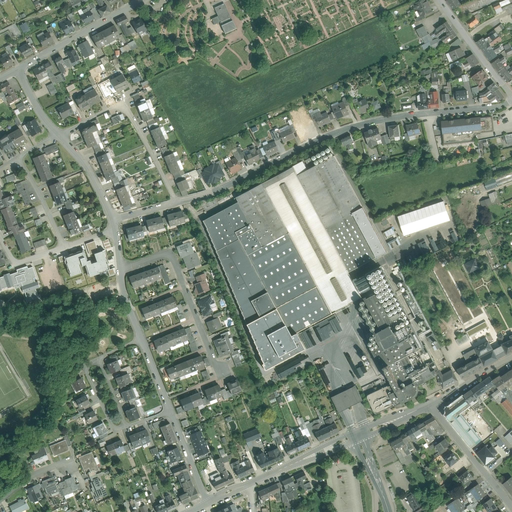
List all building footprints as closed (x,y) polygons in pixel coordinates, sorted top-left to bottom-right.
[(68,0),(73,9),(90,0),(68,0)] [(98,0),(97,1),(101,8),(105,6),(101,0),(98,0)] [(423,0),(418,2),(415,4),(418,10),(429,5),(426,0),(423,0)] [(447,0),(446,1),(452,9),(461,5),(460,3),(467,0),(447,0)] [(511,3),(501,8),(503,12),(511,7),(511,3)] [(224,8),(223,4),(214,8),(218,16),(212,19),(214,25),(221,22),(223,25),(221,26),(225,34),(236,29),(232,21),(231,21),(230,18),(231,18),(226,7),(224,8)] [(101,8),(98,10),(102,18),(111,13),(107,5),(101,8)] [(429,5),(418,10),(420,17),(421,17),(424,15),(432,12),(429,5)] [(84,15),(81,17),(85,24),(89,21),(94,18),(90,11),(89,12),(84,15)] [(125,16),(115,20),(118,27),(120,26),(125,36),(130,34),(128,29),(125,24),(128,22),(125,16)] [(474,16),(466,22),(471,28),(479,23),(474,16)] [(140,19),(136,22),(134,21),(133,22),(133,23),(139,35),(146,30),(146,29),(145,27),(145,26),(143,24),(140,19)] [(74,30),(69,21),(69,22),(61,27),(61,26),(60,26),(65,35),(70,32),(74,30)] [(453,30),(447,22),(442,25),(446,31),(448,33),(448,34),(453,30)] [(25,23),(20,26),(24,33),(30,30),(25,23)] [(501,24),(494,29),(494,30),(498,34),(505,29),(501,24)] [(442,25),(436,29),(438,31),(441,35),(446,31),(442,25)] [(114,26),(103,32),(109,42),(120,36),(114,26)] [(428,35),(424,26),(416,30),(421,39),(422,38),(425,44),(430,42),(432,41),(430,36),(429,34),(428,35)] [(453,30),(448,34),(448,33),(447,34),(448,35),(451,40),(457,35),(453,30)] [(494,30),(488,34),(490,37),(493,41),(499,36),(498,35),(498,34),(494,30)] [(103,32),(92,37),(98,48),(109,42),(103,32)] [(48,33),(44,36),(44,35),(38,38),(43,47),(47,45),(47,44),(52,41),(48,33)] [(490,37),(484,39),(488,45),(489,44),(493,42),(493,41),(490,37)] [(432,41),(430,42),(431,44),(433,48),(438,46),(437,43),(440,41),(438,38),(432,41)] [(459,38),(453,42),(455,47),(458,46),(463,44),(459,38)] [(484,39),(483,38),(477,42),(482,50),(488,45),(484,39)] [(85,41),(78,46),(84,54),(91,49),(85,41)] [(133,41),(128,44),(131,50),(136,47),(133,41)] [(28,45),(20,50),(20,49),(19,49),(20,50),(22,53),(24,57),(33,53),(28,44),(28,45)] [(131,50),(128,44),(122,47),(125,53),(131,50)] [(488,45),(482,50),(484,53),(487,50),(492,48),(489,44),(488,45)] [(450,52),(450,53),(454,60),(465,55),(464,52),(463,53),(461,48),(460,48),(450,52)] [(492,48),(487,50),(484,53),(490,61),(497,56),(494,52),(492,50),(492,48)] [(76,54),(74,50),(71,51),(71,50),(68,52),(69,52),(68,54),(67,54),(69,58),(72,63),(77,60),(78,58),(77,57),(78,56),(77,54),(76,54)] [(479,63),(473,54),(467,58),(468,61),(471,65),(473,67),(479,63)] [(4,59),(1,61),(0,60),(5,68),(13,64),(8,56),(8,57),(4,59)] [(63,61),(60,56),(54,59),(62,73),(61,73),(62,74),(66,72),(61,64),(64,63),(63,61)] [(109,61),(106,56),(100,59),(103,65),(109,61)] [(499,59),(492,64),(498,72),(505,67),(502,63),(500,60),(499,59)] [(459,61),(450,65),(450,69),(454,66),(456,70),(462,66),(459,61)] [(49,62),(43,65),(47,72),(50,70),(53,69),(49,62)] [(43,65),(33,71),(38,80),(48,75),(47,72),(43,65)] [(505,67),(498,72),(507,83),(511,78),(511,75),(508,71),(505,67)] [(136,68),(128,72),(133,83),(141,79),(136,68)] [(487,75),(485,72),(484,72),(482,70),(472,77),(476,82),(477,81),(480,85),(488,79),(486,76),(487,75)] [(40,83),(49,77),(48,75),(38,80),(40,83)] [(122,75),(111,81),(117,92),(128,86),(122,75)] [(59,83),(55,76),(53,76),(49,77),(52,83),(53,85),(59,83)] [(117,92),(111,81),(100,87),(106,98),(117,92)] [(14,93),(11,87),(8,82),(0,86),(0,87),(2,92),(7,100),(9,104),(18,99),(14,93)] [(52,83),(46,86),(50,93),(55,89),(53,85),(52,83)] [(74,83),(66,88),(68,93),(77,89),(74,83)] [(494,83),(487,88),(488,89),(491,93),(492,93),(498,89),(499,89),(494,83)] [(100,93),(95,85),(91,87),(93,90),(94,90),(97,95),(100,93)] [(498,89),(492,93),(493,95),(498,102),(504,97),(498,89)] [(93,90),(85,94),(85,95),(90,106),(100,101),(97,95),(94,90),(93,90)] [(467,91),(456,91),(457,102),(462,101),(461,101),(467,100),(467,101),(468,101),(467,91)] [(85,95),(76,100),(81,110),(85,108),(85,110),(88,108),(88,107),(90,106),(85,95)] [(355,104),(356,108),(359,114),(370,109),(367,103),(366,99),(355,104)] [(431,100),(428,100),(428,102),(429,108),(439,107),(438,99),(431,100)] [(378,101),(375,102),(374,100),(367,103),(370,108),(373,107),(374,110),(381,107),(379,104),(380,104),(379,104),(378,101)] [(141,103),(136,105),(140,113),(149,110),(145,101),(141,103)] [(69,103),(56,110),(58,109),(60,112),(59,113),(60,114),(63,118),(62,119),(74,113),(73,112),(70,106),(69,103)] [(344,103),(339,105),(333,108),(334,112),(337,118),(337,119),(348,114),(344,103)] [(149,110),(140,113),(143,122),(152,118),(149,110)] [(321,115),(316,118),(320,126),(331,122),(331,121),(328,115),(327,113),(321,115)] [(119,115),(111,118),(113,124),(121,121),(119,115)] [(307,117),(296,122),(298,126),(297,126),(298,126),(301,134),(312,130),(309,121),(307,117)] [(493,117),(441,122),(442,129),(443,134),(494,128),(493,117)] [(34,120),(25,125),(28,130),(31,135),(32,136),(41,131),(34,120)] [(91,126),(90,127),(92,133),(95,132),(101,129),(98,123),(97,124),(96,124),(91,126)] [(418,124),(406,127),(408,133),(409,136),(410,140),(415,139),(416,138),(415,135),(420,133),(418,124)] [(279,134),(289,129),(288,126),(288,125),(277,130),(279,132),(279,134)] [(398,125),(388,126),(390,139),(394,138),(394,137),(400,136),(398,125)] [(90,127),(81,130),(83,136),(92,133),(90,127)] [(159,127),(150,131),(154,139),(163,136),(161,131),(159,127)] [(494,128),(443,134),(443,139),(444,145),(473,142),(474,141),(474,135),(476,133),(494,131),(494,128)] [(20,129),(8,135),(16,147),(27,141),(20,129)] [(279,134),(281,139),(283,142),(294,138),(292,133),(290,129),(289,129),(279,134)] [(372,130),(372,131),(376,141),(381,139),(382,139),(381,137),(378,129),(372,130)] [(372,130),(371,130),(369,130),(369,132),(365,133),(369,147),(377,145),(376,141),(372,131),(372,130)] [(92,133),(83,136),(86,142),(94,138),(92,133)] [(8,135),(4,138),(5,139),(3,140),(1,139),(0,140),(0,144),(5,153),(10,151),(12,152),(13,151),(13,149),(16,147),(8,135)] [(350,135),(341,140),(344,146),(346,145),(351,143),(354,142),(350,135)] [(163,136),(154,139),(158,148),(167,144),(165,140),(163,136)] [(94,138),(86,142),(88,148),(93,146),(97,144),(94,138)] [(485,146),(488,145),(487,139),(478,141),(481,154),(486,153),(485,146)] [(263,147),(267,155),(278,151),(274,142),(268,145),(263,147)] [(56,144),(44,149),(46,155),(58,150),(56,144)] [(242,152),(239,147),(235,149),(236,151),(241,160),(245,158),(242,152)] [(253,147),(248,149),(249,149),(243,152),(242,152),(245,158),(248,165),(260,159),(256,151),(254,148),(253,147)] [(267,155),(263,147),(258,150),(262,158),(267,155)] [(241,160),(236,151),(232,153),(235,158),(237,162),(241,160)] [(170,154),(169,153),(163,156),(167,166),(176,162),(173,153),(170,154)] [(43,154),(33,158),(38,170),(47,166),(43,154)] [(103,155),(97,157),(99,163),(108,160),(106,154),(103,155)] [(335,156),(315,166),(320,175),(308,181),(307,179),(300,182),(325,228),(362,208),(335,156)] [(235,158),(226,163),(228,168),(228,169),(229,171),(230,171),(231,174),(241,168),(239,165),(239,164),(238,163),(237,162),(235,158)] [(108,160),(99,163),(102,169),(111,165),(108,160)] [(308,170),(303,161),(292,167),(300,182),(307,179),(308,181),(320,175),(315,166),(308,170)] [(176,162),(167,166),(171,174),(173,174),(179,171),(180,171),(176,162)] [(111,165),(102,169),(104,175),(113,171),(111,165)] [(217,165),(214,167),(213,165),(209,167),(216,181),(220,180),(219,178),(224,175),(221,170),(218,165),(217,165)] [(47,166),(38,170),(43,182),(52,178),(47,166)] [(209,167),(204,170),(205,171),(202,173),(201,174),(203,177),(207,184),(212,181),(213,183),(216,181),(209,167)] [(300,182),(292,167),(261,184),(271,201),(288,233),(316,286),(347,270),(348,270),(339,255),(337,256),(332,247),(335,245),(325,228),(300,182)] [(113,171),(104,175),(107,181),(111,179),(115,177),(113,171)] [(511,172),(495,178),(498,187),(511,181),(511,172)] [(14,174),(5,177),(7,183),(16,179),(15,176),(14,174)] [(181,176),(175,178),(176,183),(186,179),(184,175),(181,176)] [(490,179),(484,181),(484,182),(487,190),(498,187),(495,178),(490,179)] [(122,181),(119,182),(120,185),(114,187),(116,190),(124,186),(125,187),(128,185),(126,179),(122,181)] [(186,179),(176,183),(180,192),(186,190),(189,188),(187,183),(186,179)] [(20,182),(15,185),(18,193),(20,192),(24,191),(20,182)] [(58,183),(50,186),(54,197),(62,193),(60,188),(61,188),(59,182),(58,183)] [(261,184),(242,194),(241,192),(237,194),(238,196),(235,198),(237,202),(244,215),(271,201),(261,184)] [(124,186),(116,190),(118,196),(127,192),(125,187),(124,186)] [(24,191),(20,192),(23,200),(29,198),(26,190),(24,191)] [(496,191),(488,194),(490,198),(492,205),(500,202),(496,191)] [(127,192),(118,196),(120,201),(129,198),(127,192)] [(62,193),(54,197),(57,205),(65,202),(62,193)] [(11,196),(4,199),(0,200),(0,206),(1,208),(7,206),(7,207),(10,206),(14,205),(11,196)] [(129,198),(120,201),(123,207),(128,205),(132,204),(129,198)] [(492,205),(490,198),(480,202),(483,208),(492,205)] [(271,201),(244,215),(253,231),(261,247),(288,233),(271,201)] [(444,201),(398,216),(404,236),(450,221),(444,201)] [(237,202),(202,221),(206,229),(209,234),(208,235),(211,240),(213,245),(213,246),(216,251),(238,239),(253,231),(244,215),(237,202)] [(5,219),(14,215),(10,206),(7,207),(1,210),(3,213),(2,213),(2,214),(3,213),(5,219)] [(35,207),(29,210),(33,218),(38,216),(35,207)] [(362,208),(325,228),(335,245),(339,255),(348,270),(349,272),(386,252),(362,208)] [(72,212),(64,215),(67,224),(75,220),(72,212)] [(182,212),(174,214),(177,224),(185,222),(184,220),(183,214),(182,212)] [(174,214),(167,216),(169,222),(170,226),(177,224),(174,214)] [(14,215),(5,219),(7,224),(6,224),(7,224),(8,227),(8,228),(18,224),(14,215)] [(161,217),(154,219),(156,230),(164,228),(163,224),(162,218),(161,217)] [(154,219),(146,221),(147,225),(149,231),(149,232),(156,230),(154,219)] [(75,220),(67,224),(71,235),(81,231),(78,225),(77,225),(75,220)] [(18,224),(8,228),(9,231),(8,232),(9,234),(13,233),(14,235),(24,231),(23,231),(22,227),(21,226),(19,227),(18,224)] [(88,224),(82,226),(84,232),(90,229),(88,224)] [(141,226),(134,228),(136,238),(144,236),(143,232),(141,227),(141,226)] [(134,228),(126,230),(128,234),(129,240),(136,238),(134,228)] [(392,228),(384,232),(387,237),(392,235),(393,236),(395,235),(392,228)] [(18,244),(27,240),(24,231),(14,235),(14,236),(15,235),(16,239),(15,239),(16,239),(18,244)] [(261,247),(253,231),(238,239),(267,292),(275,308),(290,301),(261,247)] [(431,253),(449,244),(443,231),(436,235),(439,241),(435,243),(432,237),(426,241),(431,253)] [(288,233),(261,247),(290,301),(316,286),(288,233)] [(397,238),(388,243),(391,250),(401,245),(397,238)] [(267,292),(238,239),(216,251),(215,251),(218,257),(220,262),(223,268),(222,268),(225,273),(224,274),(227,279),(230,284),(229,285),(232,290),(231,290),(234,296),(237,301),(236,301),(239,307),(267,292)] [(27,240),(18,244),(20,249),(20,250),(22,253),(21,253),(21,254),(31,250),(27,240)] [(183,245),(177,247),(182,258),(184,258),(193,254),(189,243),(183,245)] [(106,260),(103,252),(94,255),(97,263),(91,265),(90,262),(87,263),(88,266),(85,267),(89,278),(99,275),(99,274),(108,270),(105,260),(106,260)] [(88,266),(87,263),(83,253),(65,259),(67,264),(66,264),(70,277),(80,274),(77,265),(80,264),(81,269),(85,267),(88,266)] [(193,254),(184,258),(188,268),(194,266),(199,264),(195,253),(193,254)] [(476,258),(465,264),(469,274),(480,268),(476,258)] [(0,290),(2,290),(1,289),(8,287),(8,288),(14,286),(14,285),(21,283),(22,287),(24,293),(25,293),(27,299),(26,299),(28,305),(42,300),(40,294),(38,295),(35,289),(40,287),(38,281),(35,282),(34,278),(36,277),(33,267),(28,268),(27,266),(16,270),(17,272),(10,275),(9,273),(3,275),(4,276),(0,277),(0,290)] [(158,267),(152,269),(156,279),(162,277),(161,274),(160,272),(159,269),(158,267)] [(381,267),(367,274),(369,279),(384,272),(381,267)] [(152,269),(146,271),(150,281),(156,279),(152,269)] [(332,306),(335,312),(362,297),(347,270),(316,286),(328,308),(332,306)] [(146,271),(141,273),(144,283),(150,281),(146,271)] [(384,272),(369,279),(377,293),(376,293),(375,293),(375,294),(377,293),(391,286),(384,272)] [(141,273),(140,273),(135,275),(139,285),(138,285),(139,285),(144,283),(141,273)] [(135,275),(129,277),(133,287),(138,285),(139,285),(135,275)] [(204,279),(198,281),(199,283),(195,284),(197,289),(197,290),(198,293),(199,294),(208,290),(204,279)] [(328,308),(316,286),(290,301),(275,308),(246,324),(249,330),(248,330),(251,335),(251,336),(253,341),(256,347),(255,347),(258,352),(260,358),(263,363),(261,364),(264,369),(265,370),(270,367),(304,349),(296,333),(331,314),(328,308)] [(391,286),(377,293),(382,303),(396,295),(391,286)] [(407,290),(403,292),(408,302),(412,300),(407,290)] [(239,307),(238,307),(241,312),(241,313),(244,318),(243,318),(246,324),(275,308),(267,292),(239,307)] [(396,295),(382,303),(377,293),(375,294),(367,298),(365,300),(366,302),(369,309),(380,328),(382,327),(384,329),(390,326),(389,324),(392,322),(390,318),(387,312),(401,305),(396,295)] [(200,301),(198,302),(200,307),(201,308),(202,310),(202,311),(202,312),(204,312),(205,314),(206,315),(212,312),(211,309),(216,307),(212,296),(200,301)] [(173,297),(164,300),(168,310),(177,306),(173,297)] [(164,300),(156,303),(160,313),(168,310),(164,300)] [(421,317),(412,300),(408,302),(416,319),(421,317)] [(156,303),(149,306),(153,316),(160,313),(156,303)] [(401,305),(387,312),(390,318),(391,318),(391,317),(399,313),(404,310),(401,305)] [(149,306),(141,309),(145,319),(153,316),(149,306)] [(347,318),(345,316),(348,314),(345,308),(336,313),(341,322),(347,318)] [(411,323),(404,310),(399,313),(391,317),(391,318),(390,318),(392,322),(389,324),(390,326),(384,329),(366,339),(372,350),(375,357),(382,369),(384,367),(393,384),(396,391),(397,391),(403,403),(406,401),(407,400),(408,400),(414,397),(416,395),(418,392),(418,389),(416,386),(436,375),(438,378),(442,376),(439,370),(440,370),(435,361),(434,361),(422,338),(420,339),(411,323)] [(218,318),(206,322),(210,332),(222,328),(218,318)] [(485,321),(466,332),(469,337),(488,327),(485,321)] [(184,329),(178,331),(182,342),(188,340),(188,338),(187,335),(185,332),(184,329)] [(178,331),(172,334),(176,345),(182,342),(178,331)] [(433,333),(426,337),(430,343),(433,341),(436,339),(433,333)] [(176,345),(172,334),(166,336),(170,347),(176,345)] [(466,334),(456,340),(459,345),(469,339),(466,334)] [(506,342),(502,344),(502,345),(507,354),(511,351),(511,334),(509,336),(511,340),(506,342)] [(222,337),(214,341),(217,349),(230,344),(227,336),(227,335),(222,337)] [(506,342),(503,335),(498,337),(500,340),(502,344),(506,342)] [(160,339),(164,350),(170,347),(166,336),(163,337),(162,338),(160,339)] [(164,350),(160,339),(160,338),(157,340),(156,340),(154,341),(156,345),(156,346),(156,347),(157,347),(158,352),(164,350)] [(436,339),(433,341),(437,350),(441,348),(436,339)] [(498,359),(493,350),(488,341),(475,348),(480,358),(479,358),(484,366),(489,364),(493,362),(498,359)] [(230,344),(217,349),(220,357),(231,353),(233,352),(230,344)] [(502,345),(493,350),(498,359),(507,354),(502,345)] [(356,348),(345,354),(355,376),(358,374),(359,376),(367,372),(356,348)] [(468,364),(473,373),(484,366),(479,358),(480,358),(475,348),(463,355),(468,364)] [(201,356),(192,359),(196,369),(204,365),(201,356)] [(192,359),(186,362),(190,372),(196,370),(196,369),(192,359)] [(328,367),(330,366),(327,359),(315,363),(323,382),(329,380),(327,377),(329,376),(327,371),(329,370),(328,367)] [(111,362),(107,364),(111,373),(119,370),(116,361),(115,361),(111,362)] [(186,362),(180,364),(184,374),(190,372),(186,362)] [(180,364),(174,366),(178,377),(184,374),(180,364)] [(473,373),(468,364),(457,370),(462,379),(473,373)] [(178,377),(174,366),(166,370),(169,375),(170,379),(174,378),(175,380),(179,378),(178,377)] [(511,369),(501,377),(507,386),(508,387),(511,384),(511,369)] [(452,370),(442,376),(438,378),(443,387),(444,389),(445,388),(445,387),(457,381),(452,370)] [(122,376),(116,378),(119,387),(125,385),(131,383),(127,374),(122,376)] [(501,377),(500,376),(492,381),(495,384),(499,389),(500,390),(507,386),(501,377)] [(492,381),(490,377),(481,383),(486,391),(491,387),(493,390),(495,392),(499,389),(495,384),(492,381)] [(77,380),(73,381),(73,382),(78,391),(80,389),(81,390),(82,389),(85,387),(81,378),(77,380)] [(233,380),(231,381),(231,382),(227,384),(229,390),(231,394),(232,394),(241,391),(237,380),(234,381),(233,380)] [(481,383),(472,389),(478,397),(486,391),(481,383)] [(385,387),(395,406),(396,405),(397,405),(403,403),(397,391),(396,391),(393,384),(388,387),(388,386),(387,386),(385,387)] [(215,387),(214,387),(212,388),(216,398),(222,395),(223,395),(221,390),(218,385),(217,385),(215,386),(215,387)] [(331,397),(338,413),(342,411),(355,404),(363,401),(355,385),(349,388),(335,395),(331,397)] [(511,392),(509,388),(508,387),(507,386),(500,390),(507,399),(511,404),(511,392)] [(395,406),(385,387),(382,388),(379,390),(377,387),(375,388),(386,409),(395,406)] [(212,388),(209,389),(208,389),(206,389),(206,390),(205,390),(207,396),(209,401),(216,398),(212,388)] [(386,409),(375,388),(374,388),(374,392),(369,395),(368,395),(367,396),(367,397),(367,398),(374,412),(375,413),(376,414),(377,414),(378,414),(386,409)] [(131,389),(122,392),(125,401),(128,400),(134,398),(135,398),(131,389)] [(472,389),(463,396),(470,405),(476,401),(474,399),(478,397),(472,389)] [(495,392),(492,395),(495,399),(498,403),(502,400),(499,396),(503,393),(500,390),(499,389),(495,392)] [(291,391),(285,394),(289,402),(294,399),(291,391)] [(199,393),(189,397),(194,408),(203,404),(201,399),(199,393)] [(507,399),(503,393),(499,396),(502,400),(504,402),(507,399)] [(86,395),(76,400),(80,408),(83,406),(90,403),(86,395)] [(453,403),(460,413),(470,406),(463,396),(453,403)] [(189,397),(180,400),(182,406),(184,411),(194,408),(189,397)] [(478,397),(474,399),(476,401),(470,405),(472,407),(481,401),(478,397)] [(511,404),(507,399),(504,402),(502,403),(511,414),(511,404)] [(135,401),(129,403),(132,409),(134,408),(138,407),(135,401)] [(460,413),(453,403),(449,406),(443,411),(443,413),(450,421),(459,413),(460,413)] [(484,415),(477,406),(473,408),(481,417),(484,415)] [(132,409),(126,411),(130,421),(138,418),(134,408),(132,409)] [(94,411),(85,415),(89,423),(97,419),(94,411)] [(481,440),(459,413),(450,421),(472,448),(481,440)] [(329,418),(325,420),(328,426),(335,423),(332,417),(331,417),(329,418)] [(433,417),(425,422),(428,427),(430,426),(432,425),(437,422),(433,417)] [(322,418),(310,423),(312,427),(319,423),(322,429),(326,427),(322,418)] [(425,422),(417,426),(421,432),(425,430),(428,428),(429,428),(428,427),(425,422)] [(437,422),(432,425),(434,428),(436,427),(441,434),(445,432),(437,422)] [(103,423),(92,428),(97,437),(99,436),(106,433),(107,432),(103,423)] [(161,427),(160,427),(168,445),(177,441),(170,423),(166,425),(161,427)] [(322,429),(319,423),(312,427),(315,433),(319,441),(330,436),(326,427),(322,429)] [(328,426),(326,427),(330,436),(339,432),(335,423),(328,426)] [(417,426),(408,432),(412,438),(419,433),(421,432),(417,426)] [(301,430),(300,431),(304,439),(307,437),(310,436),(309,432),(307,428),(301,430)] [(257,429),(243,435),(246,443),(251,441),(260,437),(257,429)] [(146,430),(137,433),(141,445),(150,441),(146,430)] [(200,431),(190,435),(199,455),(208,451),(200,431)] [(300,431),(295,434),(299,441),(304,439),(300,431)] [(408,432),(401,436),(406,445),(409,449),(413,447),(410,443),(409,443),(408,441),(412,438),(408,432)] [(141,445),(137,433),(129,437),(132,442),(134,448),(141,445)] [(419,433),(412,438),(414,442),(421,437),(419,433)] [(279,435),(274,438),(275,439),(277,444),(282,442),(279,435)] [(396,439),(401,448),(404,446),(406,445),(401,436),(396,439)] [(299,441),(295,443),(298,451),(311,445),(307,437),(299,441)] [(401,448),(396,439),(390,442),(395,451),(398,449),(401,448)] [(445,439),(436,446),(440,452),(445,448),(449,445),(445,439)] [(65,440),(50,446),(54,456),(69,450),(68,447),(65,440)] [(125,450),(121,440),(113,444),(117,454),(125,450)] [(288,446),(285,447),(288,455),(298,451),(295,443),(292,444),(288,446)] [(113,444),(104,447),(105,451),(108,450),(110,456),(117,454),(113,444)] [(475,452),(486,466),(492,462),(491,462),(495,458),(493,456),(498,452),(492,445),(487,448),(485,445),(481,449),(481,448),(475,452)] [(156,447),(150,450),(152,455),(158,453),(156,447)] [(173,449),(167,451),(172,462),(181,458),(177,447),(173,449)] [(274,447),(269,449),(270,451),(268,452),(269,456),(268,457),(271,463),(283,458),(280,451),(279,452),(278,448),(275,449),(274,447)] [(44,448),(39,450),(38,453),(35,455),(32,456),(33,459),(35,464),(48,459),(46,454),(44,448)] [(405,460),(400,451),(398,450),(398,449),(395,451),(398,456),(401,463),(405,460)] [(258,461),(265,458),(263,452),(256,455),(258,461)] [(91,453),(86,454),(87,455),(82,457),(79,458),(82,465),(81,465),(83,470),(88,468),(90,472),(94,470),(95,472),(99,470),(96,464),(94,458),(93,459),(91,453)] [(450,453),(444,458),(450,467),(459,460),(453,453),(451,454),(450,453)] [(265,458),(258,461),(261,468),(271,464),(268,457),(265,458)] [(221,459),(215,461),(220,473),(221,472),(225,470),(221,459)] [(244,461),(244,462),(246,466),(243,467),(247,475),(254,471),(249,459),(244,461)] [(179,467),(172,470),(172,471),(173,470),(174,472),(175,475),(174,475),(174,476),(177,475),(186,471),(187,471),(185,465),(179,467)] [(214,465),(208,468),(211,475),(217,472),(214,465)] [(241,468),(236,470),(239,478),(247,475),(243,467),(241,468)] [(186,471),(177,475),(180,482),(181,482),(190,478),(187,471),(186,471)] [(468,471),(459,478),(464,484),(470,480),(473,477),(468,471)] [(211,475),(209,476),(212,483),(221,479),(217,472),(211,475)] [(303,472),(294,476),(297,483),(301,481),(306,478),(303,472)] [(224,478),(222,478),(225,485),(234,481),(231,474),(224,478)] [(433,476),(429,480),(432,485),(433,484),(437,481),(433,476)] [(291,477),(281,481),(286,491),(286,492),(289,498),(296,495),(296,494),(292,485),(293,485),(294,484),(291,477)] [(511,478),(511,477),(503,484),(511,494),(511,478)] [(53,478),(49,479),(49,480),(43,483),(46,490),(47,489),(49,494),(58,491),(59,491),(56,485),(53,478)] [(66,481),(71,493),(73,492),(72,491),(76,489),(75,485),(72,478),(65,480),(66,481)] [(98,478),(91,481),(93,487),(91,488),(93,493),(95,492),(97,498),(102,496),(102,497),(107,495),(104,489),(102,489),(101,485),(102,485),(100,481),(99,481),(98,478)] [(190,478),(181,482),(186,493),(194,489),(190,478)] [(212,483),(215,489),(225,485),(222,478),(221,479),(212,483)] [(71,493),(66,481),(62,483),(64,489),(61,490),(64,496),(68,494),(71,493)] [(309,482),(303,485),(305,488),(306,491),(312,489),(309,482)] [(276,484),(266,489),(269,496),(274,494),(278,492),(279,491),(278,488),(276,484)] [(478,484),(465,493),(468,498),(474,495),(478,501),(486,495),(478,484)] [(37,485),(27,490),(30,495),(32,501),(33,500),(32,500),(37,498),(38,500),(40,499),(40,500),(41,499),(43,498),(39,491),(37,485)] [(186,493),(179,496),(183,504),(199,497),(195,489),(194,489),(186,493)] [(266,489),(258,492),(259,494),(258,495),(259,505),(264,504),(263,499),(269,496),(266,489)] [(402,499),(407,511),(411,511),(415,510),(414,507),(420,504),(414,493),(402,499)] [(474,495),(468,498),(472,503),(471,504),(472,504),(476,501),(478,501),(474,495)] [(465,511),(464,510),(457,499),(448,505),(452,511),(465,511)] [(497,507),(491,499),(485,503),(483,504),(485,508),(487,511),(490,511),(492,511),(497,507)] [(24,500),(10,506),(13,511),(12,511),(19,511),(28,508),(24,500)] [(135,500),(130,502),(134,511),(137,509),(139,508),(136,503),(135,500)] [(168,502),(164,504),(168,511),(175,507),(172,500),(168,502)] [(161,504),(155,506),(157,511),(165,511),(168,511),(164,504),(164,503),(161,504)]
